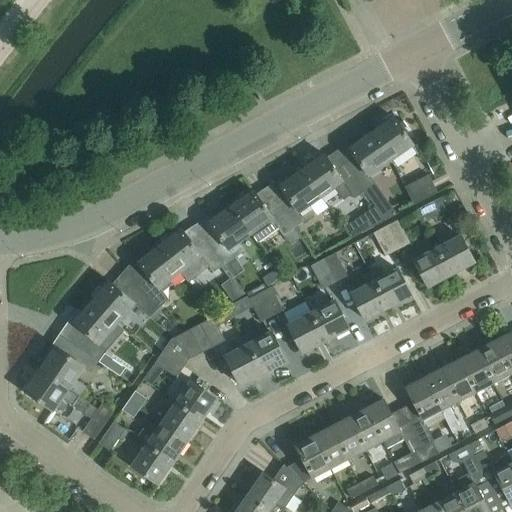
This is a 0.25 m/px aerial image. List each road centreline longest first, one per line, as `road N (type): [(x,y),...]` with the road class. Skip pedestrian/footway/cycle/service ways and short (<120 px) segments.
road 1 (tertiary): [(416,50),(128,208),(0,245)]
road 2 (residential): [(511,287),(275,402),(243,426),(185,511)]
road 3 (unclassified): [(511,245),(416,50)]
road 4 (residential): [(135,511),(16,426),(0,402)]
